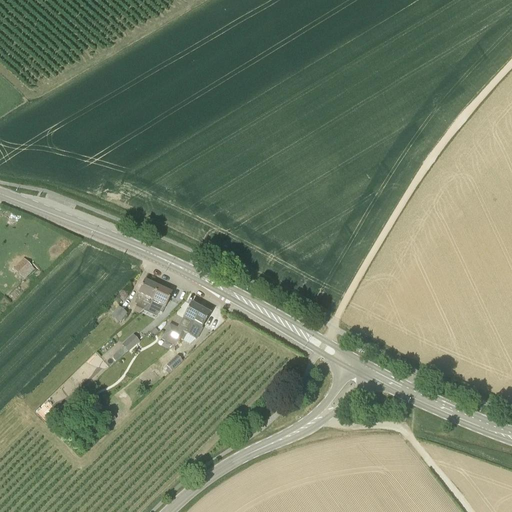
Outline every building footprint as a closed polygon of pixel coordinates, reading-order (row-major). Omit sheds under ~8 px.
[(23,278),(34,268),(25,258),(14,269),(23,278)] [(136,304),(133,311),(134,311),(140,314),(143,312),(145,310),(147,308),(149,307),(151,302),(158,288),(144,281),(138,294),(136,299),(138,300),(136,304)] [(149,307),(147,308),(160,314),(161,315),(163,312),(165,307),(171,294),(158,288),(151,302),(149,307)] [(169,325),(163,336),(163,337),(176,343),(178,344),(180,340),(183,341),(186,335),(200,309),(190,304),(183,318),(177,330),(169,325)] [(111,316),(120,323),(127,314),(118,307),(111,316)] [(200,309),(186,335),(195,340),(202,329),(209,315),(200,309)] [(158,332),(155,329),(149,334),(153,337),(158,332)] [(133,336),(121,346),(122,347),(123,348),(127,353),(128,353),(139,343),(133,336)] [(117,353),(121,358),(127,353),(123,348),(117,353)] [(171,371),(181,362),(176,357),(166,366),(168,369),(165,372),(167,374),(171,371)] [(86,400),(82,396),(77,400),(81,404),(86,400)] [(112,417),(107,423),(110,427),(116,421),(112,417)]
